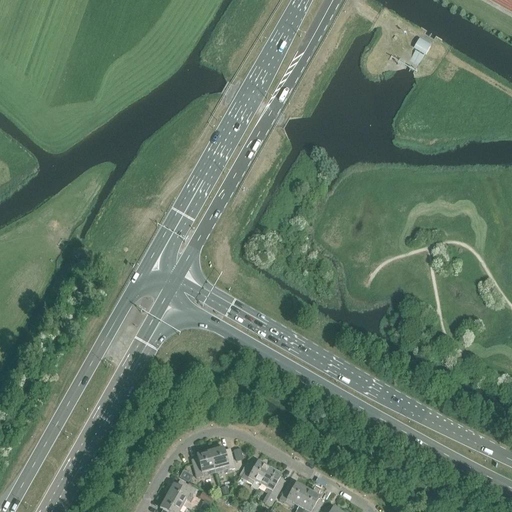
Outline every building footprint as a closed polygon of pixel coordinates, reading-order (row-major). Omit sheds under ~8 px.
[(425,55),(426,55),(430,47),(420,41),(415,49),(425,55)] [(223,449),(209,452),(215,471),(221,469),(222,472),(235,469),(230,453),(224,455),(223,449)] [(198,462),(192,464),(196,480),(209,476),(208,473),(215,471),(209,452),(196,456),(198,462)] [(254,483),(260,486),(269,470),(257,463),(254,468),(249,465),(241,479),(252,486),(254,483)] [(269,470),(260,486),(266,490),(264,493),(275,499),(283,485),(278,482),(281,476),(269,470)] [(179,489),(173,485),(166,497),(183,507),(186,500),(189,502),(196,491),(182,483),(179,489)] [(292,504),(298,508),(307,491),(296,484),(292,490),(287,487),(279,501),(290,507),(292,504)] [(298,508),(304,511),(303,511),(318,511),(322,507),(316,504),(319,498),(307,491),(298,508)] [(179,511),(183,507),(166,497),(159,509),(164,511),(179,511)] [(212,501),(206,498),(203,503),(209,507),(212,501)]
